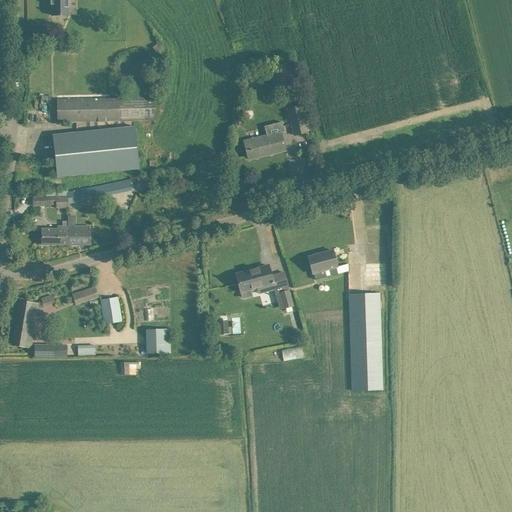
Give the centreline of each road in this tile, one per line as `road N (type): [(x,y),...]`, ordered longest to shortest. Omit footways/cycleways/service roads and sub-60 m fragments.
road 1 (unclassified): [(0,271),(38,273),(511,144)]
road 2 (unclassified): [(12,125),(16,0)]
